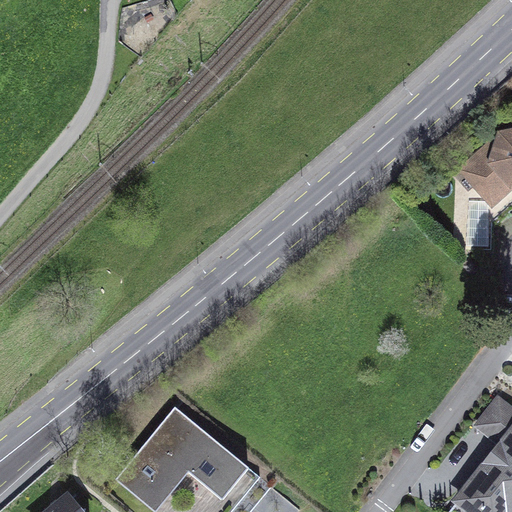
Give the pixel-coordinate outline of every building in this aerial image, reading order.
[(511,135),(510,136),(462,176),(504,210),(511,203),(511,135)] [(488,236),(488,218),(472,218),(472,236),(488,236)] [(511,511),(511,412),(500,403),(480,427),(501,445),(459,494),(480,511),(508,511),(511,511)] [(246,468),(175,411),(121,477),(158,507),(190,467),(224,495),(246,468)] [(83,511),(68,493),(45,511),(83,511)]
